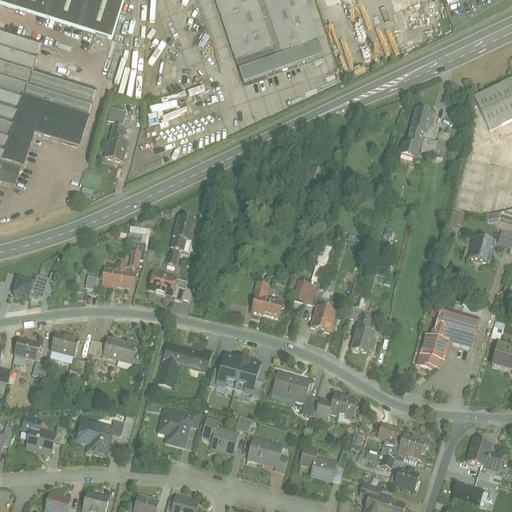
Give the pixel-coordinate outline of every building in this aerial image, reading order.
[(0,0),(0,6),(113,41),(125,0),(0,0)] [(304,0),(216,0),(240,71),(243,70),(247,84),(324,58),(304,0)] [(184,19),(188,5),(183,4),(178,17),(184,19)] [(0,167),(4,169),(5,165),(26,99),(92,120),(101,92),(35,71),(43,47),(0,33),(0,167)] [(492,131),(511,121),(511,81),(476,98),(492,131)] [(83,150),(92,120),(26,99),(5,165),(27,172),(39,136),(83,150)] [(115,126),(124,129),(128,114),(112,110),(108,124),(115,126)] [(435,115),(417,110),(407,144),(402,143),(398,158),(418,164),(420,154),(425,139),(426,134),(429,135),(431,128),(434,128),(436,120),(433,119),(435,115)] [(124,129),(115,126),(105,159),(126,165),(132,143),(127,141),(130,131),(124,129)] [(439,143),(425,139),(420,154),(435,158),(436,155),(439,143)] [(439,143),(436,155),(445,158),(450,142),(440,139),(439,143)] [(511,211),(491,216),(489,224),(501,221),(511,224),(511,211)] [(451,230),(459,231),(459,226),(464,227),(466,214),(454,212),(451,230)] [(180,218),(172,249),(190,253),(198,222),(180,218)] [(380,237),(387,238),(389,228),(384,227),(379,226),(377,236),(380,237)] [(150,244),(152,230),(133,227),(131,241),(150,244)] [(511,235),(503,232),(499,246),(511,250),(511,235)] [(498,245),(474,238),(472,246),(473,247),(469,261),(490,267),(494,253),(496,254),(498,245)] [(328,269),(333,248),(327,247),(321,267),(328,269)] [(144,270),(145,254),(133,253),(132,268),(144,270)] [(179,257),(171,255),(168,266),(176,268),(179,257)] [(103,288),(133,293),(136,274),(127,273),(128,266),(118,264),(117,271),(106,269),(105,275),(104,283),(103,288)] [(149,291),(174,298),(180,279),(154,272),(149,291)] [(35,285),(17,281),(14,296),(39,302),(40,300),(44,301),(46,292),(53,294),(57,277),(51,275),(50,280),(37,277),(35,285)] [(99,282),(99,280),(89,279),(88,290),(98,291),(99,282)] [(319,293),(320,289),(300,282),(295,302),(314,308),(319,293)] [(253,314),(281,322),(286,305),(269,300),(272,287),(258,283),(254,297),(257,298),(253,314)] [(357,291),(352,308),(357,309),(360,300),(365,302),(365,299),(360,297),(362,292),(357,291)] [(324,295),(319,293),(314,308),(318,309),(320,309),(324,295)] [(360,300),(357,309),(363,311),(365,302),(360,300)] [(431,338),(451,344),(473,351),(482,322),(462,316),(463,313),(454,311),(443,307),(435,332),(433,332),(431,338)] [(361,318),(362,314),(363,311),(357,309),(352,308),(348,320),(359,323),(361,318)] [(331,337),(338,315),(320,309),(318,309),(312,331),(331,337)] [(359,323),(352,351),(370,356),(371,353),(374,354),(377,343),(374,342),(375,335),(369,334),(372,322),(371,321),(361,318),(359,323)] [(392,340),(395,327),(387,325),(384,338),(392,340)] [(493,339),(505,341),(508,327),(497,325),(493,339)] [(81,340),(57,334),(52,352),(76,358),(81,340)] [(431,338),(426,336),(417,367),(422,369),(421,371),(428,374),(429,371),(434,372),(435,369),(440,371),(443,363),(445,363),(451,344),(431,338)] [(43,345),(20,339),(15,357),(38,363),(43,345)] [(107,346),(104,359),(134,367),(141,342),(129,339),(128,344),(109,339),(107,346)] [(104,359),(107,346),(93,342),(90,355),(104,359)] [(206,353),(170,344),(159,385),(174,389),(180,367),(208,374),(214,352),(207,350),(206,353)] [(511,348),(499,344),(492,368),(511,374),(511,348)] [(254,357),(230,349),(221,380),(242,387),(245,387),(248,376),(254,357)] [(88,363),(76,360),(73,371),(84,375),(88,363)] [(45,366),(38,364),(36,372),(43,374),(45,366)] [(12,372),(0,369),(0,385),(4,387),(6,381),(10,382),(12,372)] [(313,383),(279,374),(273,397),(306,406),(309,397),(313,383)] [(266,381),(248,376),(245,387),(242,387),(242,389),(261,395),(266,381)] [(333,405),(330,416),(352,422),(358,401),(350,399),(350,401),(342,399),(343,397),(336,395),(333,405)] [(319,400),(309,397),(306,406),(304,416),(314,419),(319,400)] [(333,405),(321,401),(317,418),(329,421),(330,416),(333,405)] [(198,431),(203,415),(190,412),(189,415),(174,411),(174,413),(165,411),(158,435),(168,438),(166,445),(186,450),(192,429),(198,431)] [(32,434),(27,452),(51,459),(55,444),(58,435),(57,434),(41,430),(43,422),(27,418),(23,432),(32,434)] [(128,418),(126,425),(123,438),(122,439),(130,441),(136,420),(128,418)] [(216,438),(218,428),(220,422),(209,419),(204,435),(216,438)] [(256,423),(241,419),(238,431),(253,435),(256,423)] [(114,428),(83,420),(77,445),(90,448),(88,455),(108,460),(114,436),(116,428),(114,428)] [(116,428),(114,436),(123,438),(126,425),(115,423),(114,428),(116,428)] [(402,430),(384,424),(379,439),(387,441),(401,446),(405,435),(401,434),(402,430)] [(355,427),(348,432),(351,437),(358,432),(355,427)] [(58,435),(55,444),(65,447),(69,430),(59,428),(57,434),(58,435)] [(212,451),(235,458),(241,435),(218,428),(216,438),(212,451)] [(401,446),(398,456),(411,460),(411,459),(422,462),(429,443),(405,435),(401,446)] [(285,447),(255,439),(249,462),(278,471),(282,457),(285,447)] [(401,446),(387,441),(383,455),(397,460),(398,456),(401,446)] [(494,448),(475,442),(468,464),(499,474),(504,458),(492,454),(494,448)] [(333,486),(339,466),(318,460),(321,452),(307,448),(301,468),(314,471),(311,480),(333,486)] [(383,456),(368,451),(364,465),(378,470),(383,456)] [(356,457),(345,453),(339,469),(350,473),(356,457)] [(290,459),(282,457),(278,471),(277,473),(286,475),(290,459)] [(397,461),(386,458),(383,468),(393,472),(394,469),(397,461)] [(397,461),(394,469),(401,471),(402,470),(403,470),(405,464),(397,461)] [(403,470),(402,470),(401,471),(395,488),(415,495),(421,476),(403,470)] [(459,484),(454,500),(480,508),(485,492),(459,484)] [(405,511),(407,507),(382,498),(384,493),(365,486),(361,498),(369,501),(365,511),(405,511)] [(106,511),(110,498),(89,493),(84,511),(106,511)] [(72,500),(51,495),(45,511),(68,511),(69,510),(72,500)] [(157,511),(160,502),(139,496),(137,505),(134,511),(157,511)] [(175,502),(172,511),(197,511),(201,503),(177,496),(175,502)] [(167,511),(172,511),(175,502),(171,501),(167,511)] [(126,511),(134,511),(137,505),(129,503),(126,511)]
